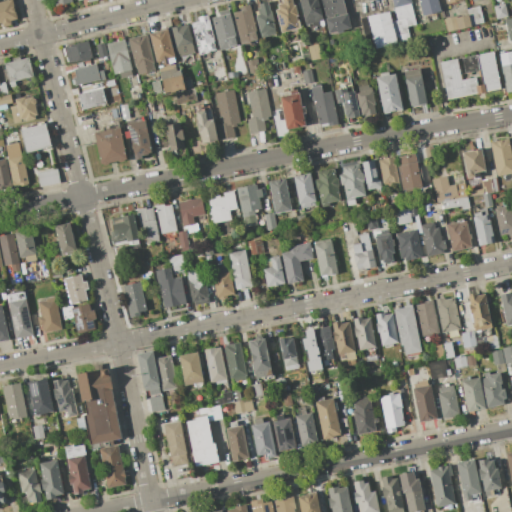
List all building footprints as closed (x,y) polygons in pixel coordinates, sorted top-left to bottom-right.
[(0,1),(4,0),(12,0),(17,19),(11,20),(12,25),(2,27),(1,23),(0,23),(0,1)] [(72,0),(73,2),(66,4),(67,7),(55,10),(52,0),(72,0)] [(301,28),(280,33),(275,10),(278,9),(277,5),(282,3),(281,0),(292,0),(293,5),(296,4),(298,16),(296,17),(297,21),(299,20),(301,28)] [(317,0),(323,21),(305,25),(299,0),(317,0)] [(342,0),(349,28),(329,33),(320,0),(342,0)] [(409,0),(416,25),(407,27),(410,40),(397,43),(397,44),(367,52),(360,18),(389,12),(391,22),(396,21),(391,0),(409,0)] [(437,0),(440,11),(422,16),(418,0),(437,0)] [(261,40),(256,16),(258,15),(257,9),(259,8),(258,4),(268,2),(270,11),(271,11),(274,22),(272,22),(276,36),(261,40)] [(493,6),(504,3),(508,17),(496,20),(493,6)] [(248,5),(257,41),(240,45),(233,13),(240,11),(239,7),(248,5)] [(466,9),(479,6),(483,23),(470,26),(466,9)] [(228,9),(237,47),(220,51),(212,17),(218,16),(218,12),(228,9)] [(470,26),(447,31),(444,19),(451,17),(451,18),(468,14),(470,26)] [(206,15),(215,52),(198,55),(191,23),(198,21),(197,17),(206,15)] [(171,28),(181,25),(181,27),(188,25),(194,53),(191,54),(193,61),(189,61),(190,65),(186,66),(185,62),(182,63),(180,56),(178,57),(171,28)] [(167,29),(174,62),(164,64),(163,61),(155,62),(149,33),(167,29)] [(146,34),(155,71),(137,75),(136,67),(135,67),(128,39),(146,34)] [(105,44),(125,39),(132,69),(130,70),(132,75),(120,78),(119,73),(113,74),(105,44)] [(92,57),(68,63),(63,47),(88,41),(92,57)] [(95,45),(104,43),(107,56),(98,58),(95,45)] [(318,44),(321,58),(310,61),(307,46),(318,44)] [(511,90),(506,92),(499,54),(511,50),(511,90)] [(500,88),(483,92),(479,71),(476,55),(493,52),(500,88)] [(476,55),(479,71),(464,74),(461,58),(476,55)] [(28,57),(33,76),(14,81),(15,86),(10,87),(9,82),(8,83),(3,64),(12,61),(11,58),(19,56),(20,59),(28,57)] [(439,62),(457,58),(461,79),(476,77),(479,93),(446,100),(439,62)] [(106,78),(75,86),(73,78),(75,77),(73,69),(96,64),(98,71),(103,70),(106,78)] [(158,68),(174,64),(176,71),(180,70),(185,90),(165,95),(158,68)] [(212,71),(224,68),(227,79),(215,82),(212,71)] [(403,71),(419,68),(426,104),(410,107),(403,71)] [(310,70),(313,82),(304,84),(302,72),(310,70)] [(402,109),(382,113),(375,78),(395,74),(402,109)] [(150,83),(159,80),(162,94),(154,96),(150,83)] [(139,85),(142,98),(131,101),(128,88),(139,85)] [(310,87),(320,85),(322,93),(331,91),(338,124),(327,126),(327,123),(318,125),(310,87)] [(357,87),(368,85),(368,88),(371,87),(375,105),(373,105),(375,114),(365,116),(364,114),(361,115),(359,108),(358,108),(355,93),(358,93),(357,87)] [(334,89),(344,87),(345,92),(354,91),(358,116),(350,118),(349,116),(345,117),(342,102),(337,103),(334,89)] [(106,103),(81,110),(77,95),(102,88),(106,103)] [(250,134),(247,119),(252,118),(247,92),(265,88),(270,116),(267,116),(268,120),(263,120),(265,131),(250,134)] [(218,140),(215,124),(220,123),(214,93),(233,89),(240,122),(229,124),(232,138),(218,140)] [(285,130),(279,96),(290,94),(290,91),(297,89),(300,106),(304,105),(305,113),(302,113),(304,126),(285,130)] [(12,102),(0,105),(0,95),(10,93),(12,102)] [(14,99),(24,96),(25,98),(34,96),(36,103),(34,103),(37,115),(35,115),(36,117),(20,121),(14,99)] [(151,99),(153,111),(146,112),(144,100),(151,99)] [(216,140),(201,143),(199,134),(197,134),(195,122),(196,122),(195,115),(205,113),(206,120),(212,119),(216,140)] [(127,123),(145,119),(152,151),(147,154),(141,156),(142,158),(134,160),(127,123)] [(164,125),(179,122),(181,130),(182,130),(183,139),(182,139),(184,148),(169,151),(164,125)] [(46,123),(52,146),(26,153),(19,130),(46,123)] [(120,127),(126,161),(117,163),(117,161),(109,163),(109,164),(99,166),(93,133),(120,127)] [(511,157),(511,172),(497,176),(490,142),(508,139),(511,157)] [(462,153),(481,149),(485,171),(473,173),(474,176),(466,178),(462,153)] [(28,184),(13,187),(6,153),(21,150),(28,184)] [(424,187),(402,192),(397,166),(399,166),(397,157),(414,153),(416,162),(418,162),(424,187)] [(394,156),(400,186),(390,188),(389,182),(382,184),(377,160),(394,156)] [(0,159),(6,159),(12,187),(0,190),(0,159)] [(361,162),(373,160),(375,168),(377,167),(378,174),(376,175),(377,179),(379,179),(381,187),(367,190),(361,162)] [(346,199),(343,185),(340,185),(338,175),(341,174),(340,167),(359,164),(361,173),(363,173),(364,181),(362,181),(365,196),(346,199)] [(321,207),(318,190),(315,190),(313,180),(317,179),(316,172),(333,168),(335,177),(338,176),(339,185),(337,186),(340,200),(328,202),(329,206),(321,207)] [(37,173),(57,169),(59,183),(39,186),(37,173)] [(310,173),(315,201),(309,202),(310,206),(299,208),(298,205),(296,205),(295,200),(297,200),(293,177),(310,173)] [(441,201),(436,202),(432,179),(446,176),(448,186),(455,184),(458,198),(441,201)] [(268,181),(285,178),(291,211),(274,214),(268,181)] [(480,181),(496,178),(499,191),(489,192),(483,194),(482,189),(480,181)] [(236,188),(255,184),(256,189),(261,188),(262,197),(258,197),(260,209),(253,210),(256,225),(243,228),(236,188)] [(233,191),(236,208),(228,210),(229,220),(211,224),(206,200),(213,199),(213,196),(219,195),(219,197),(223,197),(222,193),(233,191)] [(483,194),(489,192),(492,206),(484,208),(482,194),(483,194)] [(441,201),(458,198),(467,196),(469,209),(462,210),(461,206),(443,209),(441,201)] [(201,197),(207,229),(188,233),(188,229),(183,230),(178,202),(201,197)] [(154,205),(163,204),(164,206),(172,204),(177,231),(160,234),(154,205)] [(511,210),(511,235),(507,236),(507,235),(500,236),(494,208),(511,204),(511,210)] [(153,208),(159,241),(146,244),(145,237),(141,238),(136,209),(145,208),(145,209),(153,208)] [(391,212),(408,208),(411,222),(394,226),(391,212)] [(493,243),(478,246),(472,218),(473,217),(472,213),(480,212),(479,209),(485,208),(487,215),(488,215),(493,243)] [(273,212),(276,228),(266,230),(263,214),(273,212)] [(139,247),(131,249),(130,243),(116,245),(116,243),(112,244),(109,232),(113,231),(112,224),(122,222),(121,217),(134,214),(137,233),(136,233),(139,247)] [(377,227),(368,229),(365,216),(374,214),(377,227)] [(471,248),(451,252),(446,224),(466,220),(471,248)] [(420,225),(433,222),(434,228),(438,227),(441,241),(443,241),(445,249),(442,250),(443,253),(426,256),(420,225)] [(54,226),(70,223),(76,251),(61,254),(54,226)] [(395,233),(415,229),(421,257),(404,261),(403,258),(400,259),(395,233)] [(31,232),(36,260),(27,261),(26,256),(19,257),(14,235),(20,234),(20,233),(26,231),(26,233),(31,232)] [(185,231),(188,246),(180,247),(177,232),(185,231)] [(374,236),(389,232),(391,238),(392,238),(393,246),(392,246),(394,252),(390,253),(392,260),(383,262),(382,260),(379,261),(374,236)] [(20,270),(12,272),(11,264),(4,266),(0,246),(0,235),(13,233),(20,270)] [(366,233),(374,267),(363,270),(363,268),(356,270),(351,245),(360,243),(358,235),(366,233)] [(261,239),(264,253),(249,255),(247,241),(261,239)] [(313,244),(331,240),(337,274),(326,276),(326,275),(319,276),(313,244)] [(280,253),(288,252),(287,248),(295,246),(295,245),(309,242),(313,259),(299,262),(303,281),(286,284),(280,253)] [(204,247),(211,246),(213,254),(205,255),(204,247)] [(228,253),(245,250),(251,286),(245,287),(245,288),(235,290),(228,253)] [(279,255),(285,283),(266,286),(263,269),(271,267),(270,257),(279,255)] [(170,273),(167,258),(181,256),(183,271),(170,273)] [(234,294),(226,296),(227,298),(219,300),(218,297),(216,298),(211,274),(216,273),(215,267),(227,264),(228,271),(229,271),(234,294)] [(186,271),(197,268),(199,277),(204,276),(209,303),(194,305),(193,301),(191,301),(186,271)] [(63,279),(81,274),(82,282),(86,281),(88,289),(85,290),(87,300),(69,304),(63,279)] [(184,303),(178,304),(178,306),(161,309),(156,282),(166,280),(166,277),(173,275),(176,293),(182,292),(184,303)] [(141,282),(147,311),(140,312),(141,317),(130,320),(123,286),(141,282)] [(33,335),(16,339),(6,295),(23,291),(33,335)] [(511,296),(511,326),(507,327),(500,295),(511,293),(511,297),(511,296)] [(467,295),(477,294),(477,295),(485,294),(491,328),(474,331),(471,316),(470,316),(468,305),(469,304),(467,295)] [(62,329),(44,333),(42,325),(38,326),(36,317),(40,317),(37,302),(45,301),(45,299),(55,297),(62,329)] [(435,299),(444,297),(444,299),(454,297),(460,329),(441,332),(435,299)] [(432,300),(438,333),(420,337),(413,305),(425,303),(425,301),(432,300)] [(77,334),(71,308),(88,303),(90,311),(94,310),(96,319),(92,320),(95,330),(77,334)] [(421,352),(402,355),(393,310),(403,308),(402,306),(412,304),(421,352)] [(9,339),(0,340),(0,305),(1,305),(9,339)] [(375,314),(384,312),(384,315),(392,313),(398,342),(381,345),(378,333),(377,333),(375,323),(376,323),(375,314)] [(375,347),(358,350),(356,337),(354,337),(352,328),(354,328),(352,318),(361,317),(362,319),(369,318),(375,347)] [(356,359),(345,361),(343,355),(338,356),(335,341),(334,341),(332,332),(333,331),(331,323),(340,321),(340,323),(348,321),(356,359)] [(314,329),(329,326),(331,331),(329,332),(330,337),(332,337),(334,349),(330,350),(332,359),(322,361),(318,341),(317,341),(314,329)] [(473,331),(476,345),(463,348),(461,333),(473,331)] [(278,339),(288,337),(288,339),(293,338),(299,368),(285,371),(282,359),(278,339)] [(247,341),(254,379),(273,375),(266,338),(247,341)] [(484,343),(497,340),(499,348),(486,350),(484,343)] [(223,346),(241,342),(248,379),(230,383),(223,346)] [(442,344),(451,342),(454,356),(445,358),(445,357),(442,344)] [(442,344),(445,357),(435,359),(432,346),(442,344)] [(210,383),(203,350),(221,346),(228,383),(216,386),(215,382),(210,383)] [(502,348),(511,346),(511,362),(505,364),(502,348)] [(463,348),(465,354),(456,356),(455,350),(463,348)] [(501,350),(504,363),(493,365),(491,352),(501,350)] [(137,354),(153,351),(159,384),(159,388),(161,396),(162,397),(165,410),(152,412),(149,399),(146,399),(137,354)] [(182,386),(176,356),(199,352),(205,381),(182,386)] [(465,356),(473,354),(475,364),(467,366),(465,356)] [(156,359),(172,356),(179,388),(162,391),(156,359)] [(467,366),(455,368),(453,358),(465,356),(467,366)] [(428,362),(444,359),(447,376),(430,379),(428,362)] [(80,376),(113,370),(126,441),(94,447),(88,415),(91,415),(88,401),(85,402),(80,376)] [(483,373),(489,371),(489,374),(499,372),(501,384),(500,384),(501,389),(504,388),(506,398),(502,399),(503,405),(486,408),(481,384),(482,384),(481,378),(484,378),(483,373)] [(461,381),(479,377),(485,408),(467,412),(461,381)] [(419,421),(412,388),(413,388),(412,384),(417,383),(417,381),(427,379),(429,385),(430,385),(437,418),(419,421)] [(32,384),(38,418),(57,415),(51,380),(32,384)] [(80,417),(71,419),(69,412),(62,414),(55,382),(65,380),(66,383),(70,383),(72,390),(74,390),(80,417)] [(260,383),(262,396),(251,398),(248,385),(260,383)] [(460,415),(443,419),(438,392),(440,392),(439,385),(448,383),(448,386),(453,385),(460,415)] [(5,388),(22,385),(27,420),(10,422),(5,388)] [(316,385),(319,398),(311,400),(308,387),(316,385)] [(232,402),(230,391),(238,389),(240,400),(232,402)] [(289,391),(292,405),(284,407),(281,393),(289,391)] [(379,396),(400,392),(403,407),(401,408),(405,425),(395,427),(396,431),(387,433),(379,396)] [(220,394),(229,393),(231,404),(212,408),(211,401),(221,399),(220,394)] [(357,435),(352,411),(354,410),(352,400),(369,396),(374,417),(377,417),(380,430),(357,435)] [(315,401),(333,398),(341,434),(333,436),(333,437),(323,439),(315,401)] [(253,410),(234,414),(232,402),(251,399),(253,410)] [(298,415),(296,408),(305,406),(306,413),(298,415)] [(220,421),(218,407),(197,411),(198,416),(205,415),(207,423),(220,421)] [(292,418),(309,414),(315,445),(299,449),(292,418)] [(203,416),(189,419),(190,421),(182,422),(191,469),(215,464),(213,454),(210,455),(210,452),(212,451),(211,445),(208,445),(203,416)] [(269,423),(273,422),(272,418),(280,416),(281,421),(287,420),(293,449),(275,453),(269,423)] [(247,427),(252,426),(251,422),(259,421),(259,425),(265,423),(272,458),(265,460),(265,456),(253,458),(247,427)] [(167,458),(168,458),(170,468),(186,465),(177,423),(160,427),(167,458)] [(224,431),(228,430),(227,425),(233,424),(234,429),(239,428),(244,459),(240,460),(240,462),(229,464),(224,431)] [(43,426),(46,440),(35,442),(32,428),(43,426)] [(64,446),(74,445),(74,446),(83,444),(85,455),(84,456),(90,488),(82,490),(83,493),(73,494),(71,485),(69,485),(67,475),(69,474),(64,446)] [(101,449),(120,446),(128,487),(109,490),(101,449)] [(456,462),(464,501),(472,499),(473,504),(482,501),(474,458),(456,462)] [(478,461),(487,497),(496,497),(494,489),(501,489),(493,458),(478,461)] [(57,459),(63,494),(55,495),(55,498),(46,500),(44,490),(42,490),(40,480),(42,479),(39,463),(57,459)] [(429,469),(448,465),(456,506),(437,510),(429,469)] [(17,473),(35,469),(37,483),(39,483),(41,491),(39,491),(41,502),(28,505),(25,493),(21,493),(17,473)] [(398,474),(414,471),(415,478),(418,478),(425,510),(413,511),(407,511),(404,493),(401,494),(398,474)] [(403,511),(398,511),(387,511),(384,497),(382,498),(381,490),(383,489),(380,478),(393,475),(393,479),(397,478),(403,511)] [(358,511),(357,503),(355,503),(352,492),(355,492),(353,482),(362,480),(363,483),(368,482),(370,492),(374,491),(378,511),(358,511)] [(327,488),(338,486),(338,488),(346,487),(350,511),(331,511),(331,508),(329,509),(327,498),(329,498),(327,488)] [(299,511),(297,497),(316,493),(319,511),(299,511)] [(274,511),(273,501),(293,497),(295,509),(293,509),(293,511),(274,511)] [(251,511),(249,501),(262,499),(262,502),(271,501),(273,511),(251,511)]
